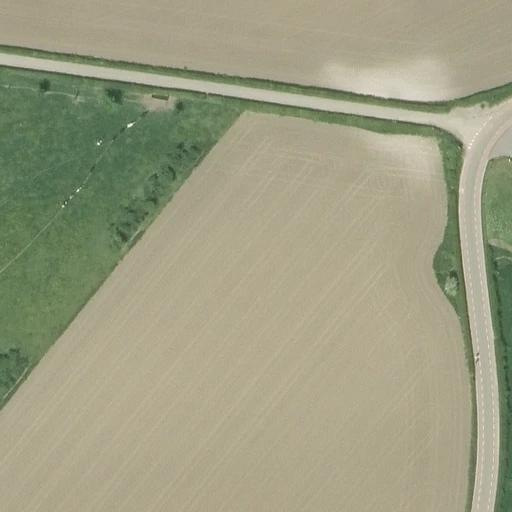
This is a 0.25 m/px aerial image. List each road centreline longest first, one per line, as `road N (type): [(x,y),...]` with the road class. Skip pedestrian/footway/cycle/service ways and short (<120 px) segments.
road 1 (unclassified): [(488,135),(428,118),(0,58)]
road 2 (tertiary): [(481,511),(488,425),(468,219),(471,170),(488,135)]
